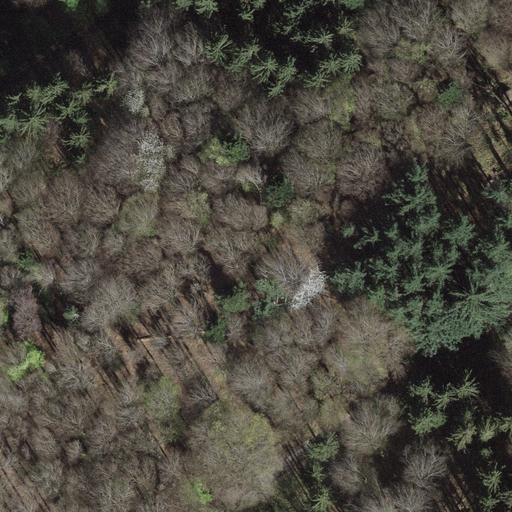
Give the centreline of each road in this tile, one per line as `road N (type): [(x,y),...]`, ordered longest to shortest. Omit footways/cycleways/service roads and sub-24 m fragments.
road 1 (track): [(511,309),(414,370),(221,511)]
road 2 (track): [(127,0),(0,85)]
